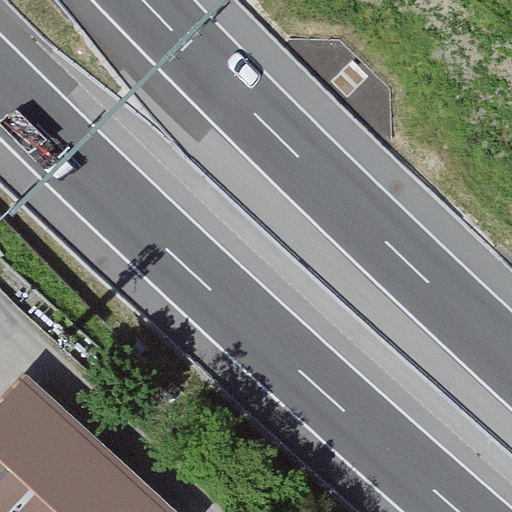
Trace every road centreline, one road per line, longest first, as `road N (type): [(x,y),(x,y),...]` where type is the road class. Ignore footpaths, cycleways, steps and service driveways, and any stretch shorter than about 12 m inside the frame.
road 1 (motorway): [(0,89),(455,511)]
road 2 (motorway): [(511,357),(148,0)]
